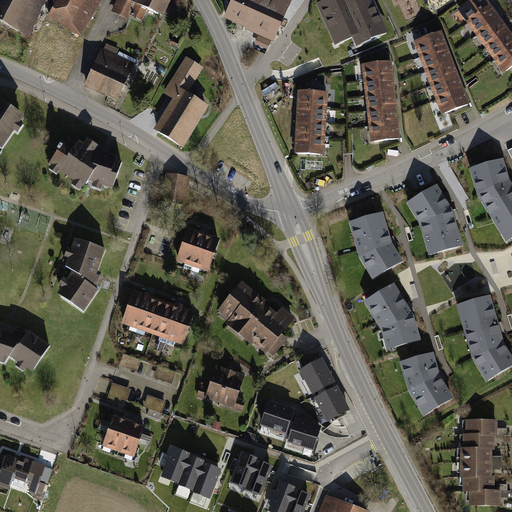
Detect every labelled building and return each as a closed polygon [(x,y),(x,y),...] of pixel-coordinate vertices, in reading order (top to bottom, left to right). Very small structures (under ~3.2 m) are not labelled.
[(0,0),(0,21),(26,35),(38,13),(8,0),(0,0)] [(8,0),(38,13),(44,0),(8,0)] [(56,4),(48,17),(81,37),(103,0),(54,0),(53,2),(56,4)] [(116,0),(111,11),(127,19),(129,14),(141,20),(147,8),(163,16),(170,0),(116,0)] [(236,0),(227,21),(272,41),(290,0),(236,0)] [(322,0),(315,3),(334,45),(351,37),(355,47),(386,34),(371,0),(322,0)] [(487,0),(471,0),(457,11),(503,74),(511,67),(511,34),(509,30),(492,7),(490,5),(487,0)] [(442,33),(416,43),(442,115),(468,105),(442,33)] [(102,48),(84,86),(117,101),(134,63),(102,48)] [(168,92),(179,99),(158,132),(180,146),(206,105),(184,92),(200,66),(187,58),(179,71),(181,72),(168,92)] [(392,63),(364,66),(372,143),(401,140),(392,63)] [(326,94),(300,93),(297,153),(323,154),(326,94)] [(0,148),(2,150),(15,131),(11,129),(20,115),(0,101),(0,148)] [(66,141),(53,161),(87,184),(92,178),(114,186),(122,163),(104,157),(99,164),(90,158),(98,147),(88,141),(84,147),(79,143),(76,148),(66,141)] [(504,161),(471,170),(478,197),(506,243),(511,239),(511,186),(510,183),(504,161)] [(169,178),(164,205),(185,208),(189,186),(174,183),(175,179),(169,178)] [(437,185),(407,203),(420,226),(429,256),(463,246),(453,210),(437,185)] [(383,214),(349,223),(358,259),(373,281),(403,262),(392,245),(383,214)] [(190,230),(179,261),(208,271),(219,241),(190,230)] [(105,250),(80,241),(73,260),(69,259),(66,267),(73,272),(67,281),(71,283),(62,297),(84,312),(99,291),(96,289),(100,277),(96,276),(105,250)] [(244,284),(218,314),(267,356),(298,320),(281,305),(276,311),(244,284)] [(394,285),(365,303),(382,331),(387,351),(421,341),(414,317),(394,285)] [(135,293),(124,323),(184,343),(194,313),(180,308),(150,298),(135,293)] [(490,297),(459,306),(472,359),(487,382),(511,365),(511,358),(504,346),(490,297)] [(0,329),(0,362),(5,364),(10,357),(19,363),(21,359),(35,369),(50,346),(28,332),(27,334),(15,330),(14,334),(0,329)] [(137,371),(141,360),(123,353),(119,365),(137,371)] [(434,353),(400,363),(408,393),(424,418),(454,399),(441,377),(434,353)] [(323,359),(299,372),(312,396),(336,383),(323,359)] [(208,388),(205,399),(235,409),(238,398),(246,375),(216,365),(208,388)] [(175,373),(158,366),(154,377),(171,384),(175,373)] [(130,389),(113,384),(107,401),(118,405),(120,399),(127,401),(130,389)] [(205,399),(208,388),(201,386),(197,397),(205,399)] [(338,386),(314,398),(328,423),(350,411),(338,386)] [(165,402),(148,396),(144,407),(150,409),(147,415),(159,419),(165,402)] [(246,401),(238,398),(235,409),(242,412),(246,401)] [(295,411),(268,402),(259,426),(287,435),(295,411)] [(114,418),(104,446),(133,457),(143,429),(114,418)] [(322,427),(295,418),(287,443),(314,451),(322,427)] [(498,420),(463,419),(463,435),(497,435),(511,435),(511,427),(498,427),(498,420)] [(221,424),(215,421),(212,428),(219,430),(221,424)] [(511,435),(463,435),(463,447),(463,449),(493,449),(495,449),(495,441),(511,442),(511,435)] [(463,449),(463,447),(460,447),(460,463),(503,462),(503,456),(492,456),(493,449),(463,449)] [(162,478),(177,484),(176,486),(190,491),(189,493),(211,501),(222,470),(204,463),(205,461),(190,456),(191,454),(173,448),(162,478)] [(241,453),(230,483),(244,488),(244,490),(261,496),(272,467),(261,462),(257,461),(257,460),(253,458),(241,453)] [(25,489),(29,479),(36,461),(26,458),(25,461),(17,458),(7,454),(0,473),(0,492),(7,495),(11,484),(25,489)] [(46,465),(36,461),(29,479),(32,480),(28,492),(34,498),(46,467),(46,465)] [(503,462),(460,463),(460,478),(463,478),(492,476),(492,469),(503,469),(503,462)] [(53,470),(46,467),(34,498),(43,502),(49,486),(47,485),(53,470)] [(492,476),(463,478),(462,492),(469,492),(507,492),(508,492),(508,484),(495,484),(495,476),(492,476)] [(280,482),(268,511),(305,511),(312,496),(299,491),(296,490),(297,488),(291,486),(280,482)] [(508,492),(469,492),(469,506),(501,506),(501,498),(511,498),(511,492),(508,492)] [(366,511),(327,496),(320,511),(366,511)]
